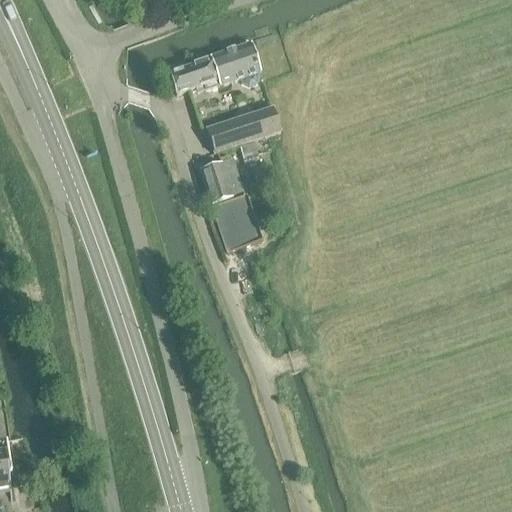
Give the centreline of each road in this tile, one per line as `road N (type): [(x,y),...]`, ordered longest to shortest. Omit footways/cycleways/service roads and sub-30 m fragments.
road 1 (secondary): [(0,8),(104,266),(179,511)]
road 2 (unclassified): [(97,85),(167,115),(300,511)]
road 3 (unclassified): [(195,511),(149,272),(97,85)]
road 4 (unclassified): [(237,0),(86,55)]
